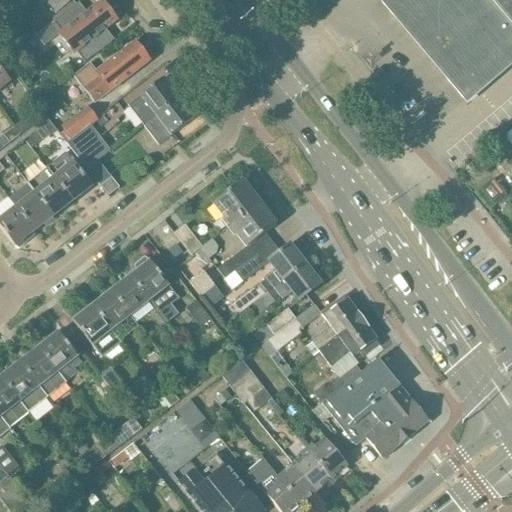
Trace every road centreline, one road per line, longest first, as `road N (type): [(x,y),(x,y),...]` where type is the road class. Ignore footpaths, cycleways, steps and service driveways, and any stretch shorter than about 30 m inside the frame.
road 1 (residential): [(17,294),(226,136),(231,124)]
road 2 (primary): [(351,201),(503,422)]
road 3 (primary): [(198,0),(351,201)]
road 4 (primary): [(511,358),(380,175)]
road 5 (primary): [(380,175),(242,0)]
road 6 (residential): [(511,260),(415,148),(380,175)]
road 7 (residential): [(157,0),(230,92),(231,124)]
road 8 (secondary): [(503,422),(397,511)]
